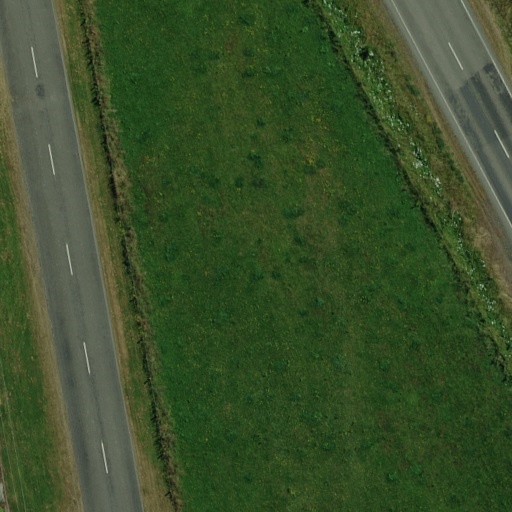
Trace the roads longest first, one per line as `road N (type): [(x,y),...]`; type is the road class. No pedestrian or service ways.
road 1 (tertiary): [(24,0),(115,511)]
road 2 (tertiary): [(427,0),(511,160)]
